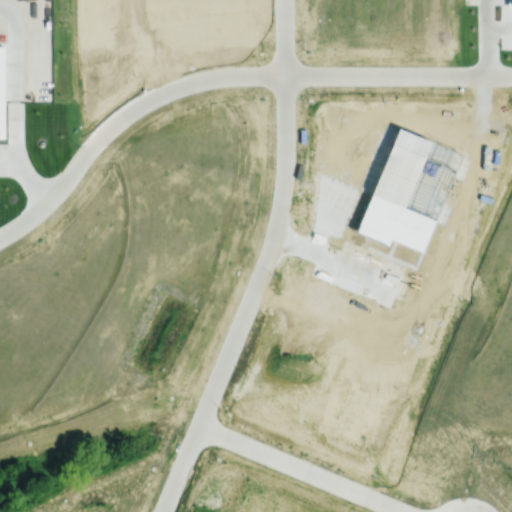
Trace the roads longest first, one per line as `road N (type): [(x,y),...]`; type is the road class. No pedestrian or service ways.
road 1 (residential): [(157,511),(278,205),(280,0)]
road 2 (residential): [(282,71),(210,75),(156,90),(111,118),(46,200),(0,234)]
road 3 (residential): [(195,422),(414,511)]
road 4 (residential): [(282,71),(511,72)]
